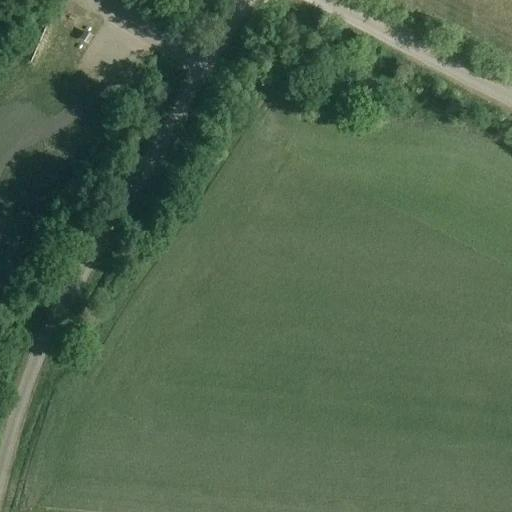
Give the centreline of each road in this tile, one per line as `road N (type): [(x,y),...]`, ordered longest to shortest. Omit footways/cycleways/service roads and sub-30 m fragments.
road 1 (unclassified): [(0,474),(16,407),(54,313),(238,0)]
road 2 (unclassified): [(511,91),(332,0)]
